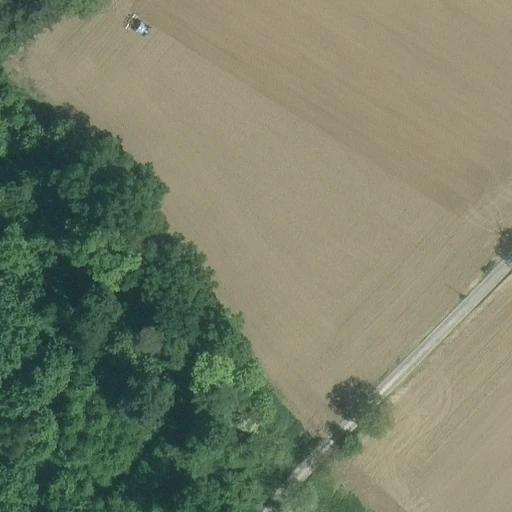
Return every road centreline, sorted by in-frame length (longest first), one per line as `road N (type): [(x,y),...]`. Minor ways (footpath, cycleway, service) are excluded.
road 1 (track): [(167,419),(175,362),(0,93)]
road 2 (track): [(286,511),(511,265)]
